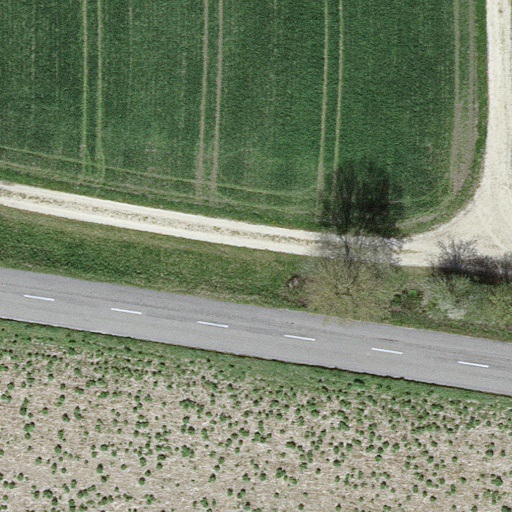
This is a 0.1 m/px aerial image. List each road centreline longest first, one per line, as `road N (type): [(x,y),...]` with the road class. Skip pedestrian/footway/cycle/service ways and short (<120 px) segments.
road 1 (unclassified): [(0,296),(511,374)]
road 2 (track): [(511,255),(0,181)]
road 3 (track): [(505,0),(502,253)]
